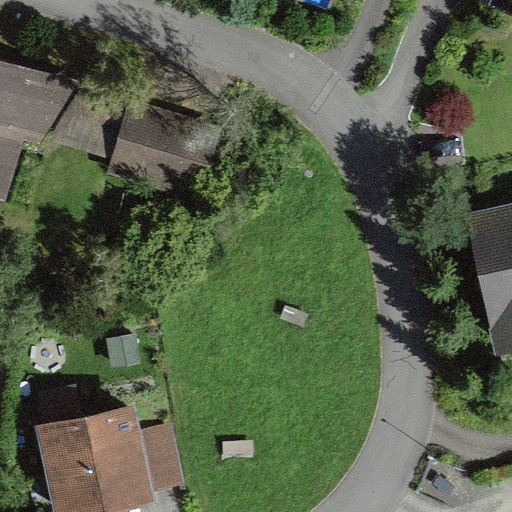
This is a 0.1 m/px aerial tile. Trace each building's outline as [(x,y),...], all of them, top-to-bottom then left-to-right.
[(511,0),(500,0),(498,5),(511,9),(511,0)] [(0,193),(31,203),(69,75),(0,54),(0,193)] [(245,128),(145,105),(127,181),(226,205),(245,128)] [(511,204),(488,210),(511,314),(511,204)] [(161,400),(66,424),(88,511),(102,511),(193,489),(176,425),(168,427),(161,400)] [(254,440),(227,441),(228,462),(255,461),(254,440)]
